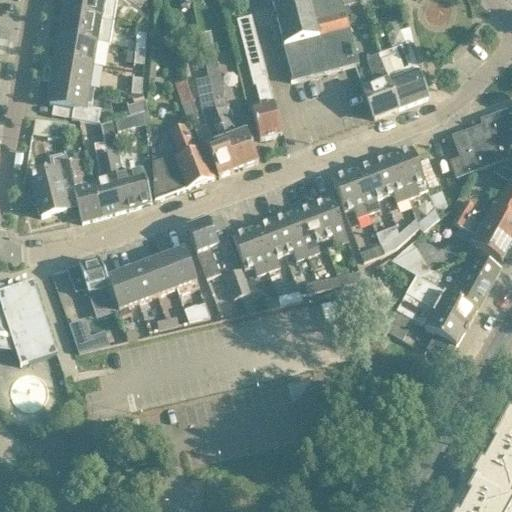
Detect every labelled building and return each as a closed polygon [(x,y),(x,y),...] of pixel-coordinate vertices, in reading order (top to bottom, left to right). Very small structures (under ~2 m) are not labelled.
[(66,0),(64,17),(98,22),(102,0),(103,0),(111,1),(111,0),(66,0)] [(271,0),(288,65),(293,84),(358,68),(353,49),(344,10),(341,0),(271,0)] [(341,0),(344,10),(362,5),(361,0),(341,0)] [(110,47),(113,24),(98,22),(64,17),(60,39),(95,45),(110,47)] [(261,108),(251,111),(260,144),(282,138),(280,132),(251,20),(237,23),(251,76),(252,76),(261,108)] [(137,33),(135,51),(145,52),(147,36),(137,35),(138,33),(137,33)] [(211,34),(198,37),(207,80),(208,80),(208,81),(214,106),(216,114),(238,174),(258,166),(245,133),(237,136),(227,110),(211,34)] [(60,39),(57,61),(91,67),(95,45),(60,39)] [(393,53),(380,58),(388,84),(399,113),(428,102),(410,53),(408,48),(405,49),(393,53)] [(126,51),(124,66),(134,67),(134,70),(135,67),(144,68),(145,52),(135,51),(135,52),(126,51)] [(375,87),(363,92),(374,123),(399,113),(388,84),(380,58),(379,59),(378,57),(366,61),(375,87)] [(57,61),(53,84),(87,90),(91,67),(57,61)] [(133,78),(131,97),(141,98),(143,82),(133,81),(134,78),(133,78)] [(196,82),(201,107),(214,105),(208,81),(208,80),(207,80),(196,82)] [(173,87),(186,125),(196,122),(185,83),(173,87)] [(94,91),(87,90),(53,84),(49,107),(73,111),(71,122),(99,127),(99,126),(97,125),(99,114),(84,111),(85,106),(91,107),(94,91)] [(147,103),(146,104),(128,109),(127,106),(126,107),(130,119),(145,114),(146,104),(147,104),(147,103)] [(498,116),(488,120),(504,164),(511,161),(511,110),(504,114),(505,115),(505,117),(499,119),(498,117),(498,116)] [(238,174),(216,114),(203,119),(213,145),(206,148),(218,181),(238,174)] [(470,133),(452,139),(457,153),(460,161),(466,178),(481,173),(501,165),(484,121),(468,127),(470,133)] [(51,125),(48,143),(76,135),(74,129),(51,125)] [(104,146),(103,146),(120,216),(139,211),(139,210),(147,208),(146,181),(142,172),(130,176),(121,179),(110,126),(100,128),(104,146)] [(152,151),(154,185),(155,205),(214,183),(203,151),(194,154),(185,130),(170,136),(178,157),(157,165),(156,151),(152,151)] [(103,146),(94,148),(102,184),(93,186),(102,221),(120,216),(103,146)] [(392,160),(408,202),(428,195),(412,152),(392,160)] [(65,156),(74,191),(73,191),(83,227),(102,221),(93,186),(85,189),(79,164),(77,157),(72,154),(65,156)] [(74,191),(65,156),(65,155),(64,156),(64,158),(51,161),(55,176),(31,182),(41,221),(66,214),(61,195),(73,191),(74,191)] [(392,160),(372,167),(384,201),(393,198),(396,207),(408,202),(392,160)] [(460,161),(449,165),(456,182),(466,178),(460,161)] [(380,213),(376,204),(384,201),(372,167),(352,175),(368,217),(380,213)] [(451,212),(459,217),(511,246),(511,244),(511,186),(509,185),(511,180),(511,174),(506,170),(494,168),(493,174),(508,185),(490,219),(465,206),(464,207),(456,203),(451,212)] [(353,212),(357,222),(368,217),(352,175),(332,182),(344,216),(353,212)] [(348,245),(332,202),(311,210),(324,244),(332,241),(336,250),(348,245)] [(316,247),(324,244),(311,210),(292,218),(308,260),(319,256),(316,247)] [(439,223),(435,214),(418,229),(419,233),(423,237),(439,223)] [(453,227),(459,231),(455,238),(484,254),(501,264),(503,261),(506,262),(510,254),(508,253),(511,246),(459,217),(453,227)] [(293,256),(296,265),(308,260),(292,218),(272,225),(284,259),(293,256)] [(218,250),(209,223),(187,231),(206,284),(221,278),(213,256),(211,256),(210,253),(218,250)] [(416,223),(399,238),(405,245),(419,233),(418,229),(416,223)] [(280,271),(276,262),(284,259),(272,225),(252,232),(268,275),(280,271)] [(257,280),(268,275),(252,232),(232,240),(244,274),(253,270),(257,280)] [(389,246),(396,253),(405,245),(399,238),(389,246)] [(363,266),(384,258),(381,250),(360,257),(363,266)] [(431,275),(414,253),(392,266),(416,280),(418,281),(431,275)] [(185,254),(165,261),(177,293),(187,289),(189,296),(199,292),(185,254)] [(453,302),(476,315),(499,272),(476,260),(453,302)] [(165,261),(146,268),(158,300),(177,293),(165,261)] [(98,265),(112,304),(114,304),(121,321),(131,318),(128,312),(139,308),(126,275),(107,283),(100,264),(98,265)] [(100,308),(112,304),(98,265),(67,273),(74,294),(59,299),(66,320),(85,313),(79,298),(87,296),(90,304),(93,306),(96,308),(98,308),(100,308)] [(146,268),(126,275),(139,308),(158,300),(146,268)] [(233,303),(240,301),(246,318),(255,315),(241,274),(224,279),(233,303)] [(431,275),(418,281),(435,291),(441,280),(431,275)] [(349,288),(361,285),(359,276),(347,279),(349,288)] [(416,280),(406,299),(423,309),(422,310),(430,313),(429,314),(465,334),(476,315),(453,302),(444,297),(435,291),(418,281),(416,280)] [(329,283),(317,285),(319,295),(332,292),(329,283)] [(0,353),(15,355),(20,370),(57,358),(33,284),(0,294),(0,353)] [(305,288),(307,298),(319,295),(317,285),(305,288)] [(277,300),(278,301),(280,310),(302,305),(299,295),(277,300)] [(406,299),(397,315),(413,324),(425,331),(425,332),(436,338),(427,354),(447,365),(465,334),(429,314),(430,313),(422,310),(423,309),(406,299)] [(280,310),(278,301),(277,300),(265,303),(268,313),(280,310)] [(386,322),(379,311),(372,315),(379,326),(386,322)] [(204,322),(203,315),(193,317),(195,325),(204,322)] [(397,315),(386,333),(403,343),(413,324),(397,315)] [(175,321),(165,323),(167,331),(177,329),(175,321)] [(157,333),(167,331),(165,323),(156,326),(157,333)] [(109,350),(104,336),(88,342),(83,326),(69,330),(79,357),(109,350)] [(110,348),(124,342),(120,331),(106,337),(110,348)] [(136,335),(125,337),(127,345),(138,343),(136,335)] [(511,403),(499,426),(511,433),(511,403)] [(511,433),(499,426),(485,451),(511,466),(511,433)] [(511,466),(485,451),(471,478),(474,479),(475,478),(511,499),(511,498),(511,466)] [(474,479),(461,503),(476,511),(508,511),(511,506),(511,498),(511,499),(475,478),(474,479)] [(476,511),(461,503),(455,511),(476,511)]
